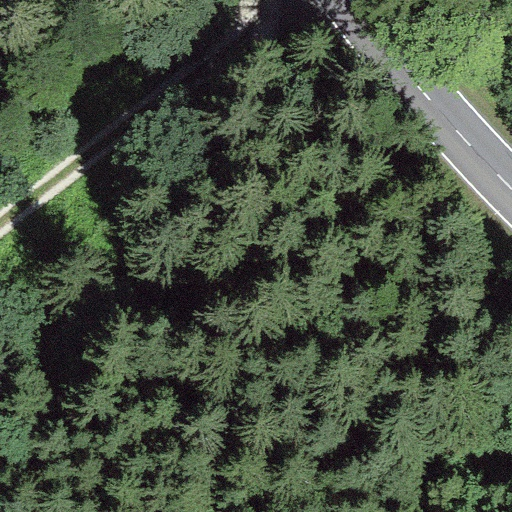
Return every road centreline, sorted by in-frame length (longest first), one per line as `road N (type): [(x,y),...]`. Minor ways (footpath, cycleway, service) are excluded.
road 1 (track): [(0,229),(291,0)]
road 2 (secondary): [(353,0),(511,188)]
